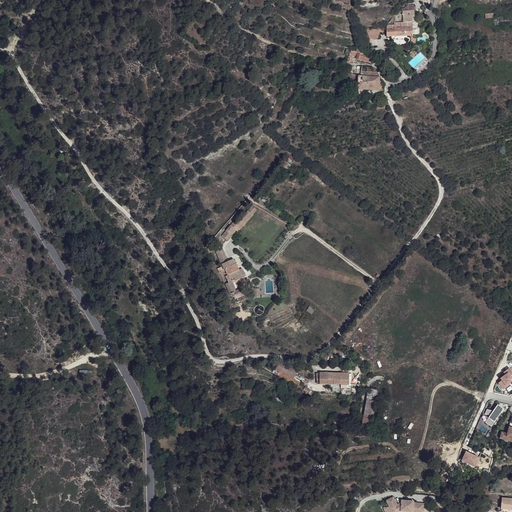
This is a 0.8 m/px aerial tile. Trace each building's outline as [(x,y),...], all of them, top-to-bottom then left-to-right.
[(414,18),(415,17),(415,6),(409,6),(403,9),(404,16),(413,16),(414,18)] [(511,15),(495,18),(496,25),(511,22),(511,15)] [(407,36),(407,27),(397,28),(387,29),(388,36),(392,36),(407,36)] [(381,38),(380,28),(367,29),(371,38),(381,38)] [(371,42),(374,52),(380,51),(377,41),(371,42)] [(359,52),(357,52),(352,49),(351,50),(350,54),(348,61),(352,62),(353,57),(354,55),(358,56),(359,52)] [(371,55),(364,53),(362,60),(369,62),(371,55)] [(421,70),(427,64),(429,60),(428,59),(416,69),(418,71),(421,70)] [(360,80),(360,76),(346,72),(344,76),(360,80)] [(359,89),(380,90),(380,81),(380,77),(377,77),(361,76),(360,76),(360,80),(359,89)] [(235,222),(232,225),(238,230),(237,230),(239,232),(246,224),(254,215),(254,214),(258,210),(253,206),(238,224),(235,222)] [(232,225),(227,230),(233,235),(237,230),(238,230),(232,225)] [(227,230),(223,236),(229,241),(234,236),(233,235),(227,230)] [(221,260),(222,264),(226,262),(225,258),(227,258),(223,248),(216,251),(221,260)] [(226,262),(222,264),(223,266),(225,269),(226,268),(226,270),(228,275),(230,279),(234,277),(242,274),(240,270),(237,264),(234,258),(226,262)] [(223,266),(222,264),(217,266),(220,273),(226,270),(226,268),(225,269),(223,266)] [(242,274),(234,277),(236,280),(245,276),(243,270),(240,270),(242,274)] [(230,279),(228,275),(226,276),(229,282),(226,283),(231,294),(233,296),(234,295),(236,299),(245,295),(242,287),(236,290),(231,279),(231,280),(230,279)] [(311,305),(308,310),(313,314),(317,309),(311,305)] [(269,325),(265,329),(269,334),(273,330),(269,325)] [(296,374),(300,376),(301,373),(281,363),(280,366),(296,374)] [(296,374),(280,366),(277,370),(281,372),(293,379),(296,374)] [(511,372),(511,371),(507,368),(503,374),(506,376),(502,381),(504,382),(502,386),(509,390),(511,386),(511,378),(511,379),(511,378),(511,375),(511,372)] [(290,382),(298,387),(300,385),(300,383),(293,379),(281,372),(278,375),(281,377),(290,382)] [(341,384),(348,385),(349,379),(350,373),(327,373),(328,384),(334,384),(341,384)] [(298,387),(290,382),(287,387),(296,392),(298,387)] [(334,388),(334,392),(340,393),(341,392),(341,395),(353,395),(353,388),(351,388),(351,385),(348,385),(341,384),(341,387),(340,387),(334,388)] [(368,399),(363,428),(371,428),(376,400),(374,400),(368,399)] [(504,408),(498,404),(493,410),(486,409),(484,414),(490,415),(485,422),(491,427),(504,408)] [(511,427),(510,426),(508,433),(503,432),(501,438),(511,440),(511,427)] [(479,457),(466,451),(461,462),(467,465),(467,463),(475,466),(479,457)] [(423,511),(423,501),(413,500),(413,499),(400,498),(400,500),(396,503),(392,495),(385,498),(389,506),(392,505),(396,511),(400,509),(412,510),(423,511)] [(511,500),(502,500),(502,511),(509,511),(511,511),(511,500)]
